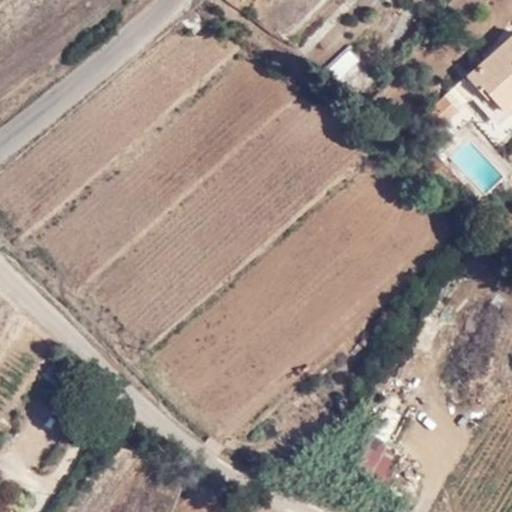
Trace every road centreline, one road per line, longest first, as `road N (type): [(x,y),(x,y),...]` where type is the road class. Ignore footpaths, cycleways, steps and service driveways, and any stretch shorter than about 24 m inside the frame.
road 1 (residential): [(314,511),(137,399),(0,267)]
road 2 (unclassified): [(0,144),(158,0)]
